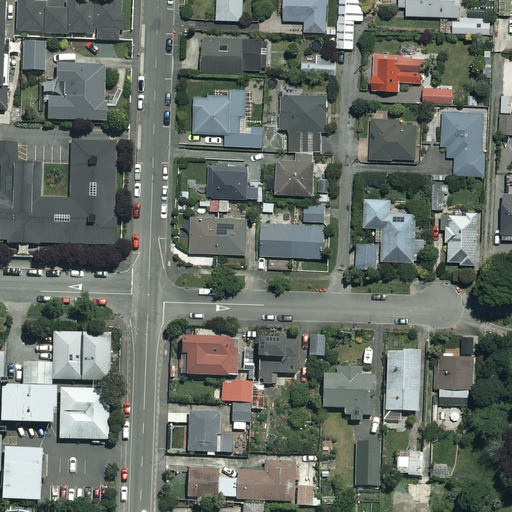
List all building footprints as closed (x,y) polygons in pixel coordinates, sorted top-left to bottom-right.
[(44,1),(16,0),(15,35),(95,37),(95,41),(121,42),(122,3),(81,2),(81,5),(65,4),(65,11),(44,10),(44,1)] [(243,22),(243,0),(216,0),(216,21),(243,22)] [(326,0),(283,0),(283,22),(305,23),(304,33),(326,34),(326,0)] [(337,0),(337,50),(354,50),(354,22),(362,22),(362,0),(337,0)] [(398,0),(399,8),(406,8),(406,17),(458,18),(458,0),(398,0)] [(511,0),(499,1),(500,17),(511,17),(511,0)] [(0,112),(5,113),(5,89),(0,89),(3,6),(0,5),(0,241),(4,242),(4,246),(115,246),(115,144),(70,145),(70,200),(40,200),(39,168),(16,168),(16,146),(0,145),(0,169),(0,170),(0,194),(0,112)] [(453,20),(452,34),(491,35),(492,21),(453,20)] [(326,49),(336,49),(337,37),(326,37),(326,49)] [(261,42),(202,40),(201,73),(242,75),(242,71),(264,72),(264,56),(260,56),(261,42)] [(45,45),(21,45),(21,72),(45,72),(45,45)] [(421,58),(373,55),(372,92),(398,94),(399,84),(420,85),(421,58)] [(492,56),(484,55),(483,75),(492,76),(492,56)] [(336,56),(316,57),(316,63),(301,64),(302,74),(337,73),(336,56)] [(104,66),(56,65),(56,84),(39,84),(39,98),(47,98),(47,121),(106,123),(106,102),(104,102),(104,66)] [(246,90),(230,89),(230,98),(194,97),(193,135),(225,136),(225,147),(263,148),(264,129),(246,128),(246,90)] [(452,89),(423,89),(423,104),(451,104),(452,89)] [(511,97),(502,97),(501,113),(510,113),(511,97)] [(289,152),(339,152),(339,133),(326,133),(326,98),(279,98),(279,131),(289,131),(289,152)] [(483,115),(442,115),(442,148),(447,148),(447,158),(455,158),(455,177),(483,177),(483,115)] [(511,115),(500,115),(499,136),(511,136),(511,115)] [(416,123),(371,121),(369,159),(414,161),(416,123)] [(313,156),(295,155),(295,164),(276,163),(275,196),(312,198),(313,156)] [(248,167),(208,166),(207,199),(260,201),(260,188),(248,187),(248,167)] [(328,194),(329,182),(319,181),(318,193),(328,194)] [(444,186),(433,185),(432,210),(443,210),(444,186)] [(511,195),(502,195),(501,240),(511,240),(511,195)] [(229,201),(199,201),(199,207),(211,207),(211,212),(240,212),(240,204),(229,204),(229,201)] [(324,207),(305,206),(304,222),(323,223),(324,207)] [(474,266),(476,212),(466,212),(466,215),(453,214),(453,211),(442,211),(441,231),(445,231),(445,243),(448,243),(447,265),(474,266)] [(377,215),(354,214),(353,242),(370,243),(369,279),(402,280),(402,268),(416,268),(416,252),(406,252),(407,229),(376,228),(377,215)] [(247,219),(191,218),(190,255),(246,256),(247,219)] [(325,227),(262,225),(261,258),(324,260),(325,227)] [(111,332),(55,331),(54,379),(110,380),(111,332)] [(323,337),(309,337),(309,358),(324,357),(323,337)] [(236,340),(181,340),(181,359),(183,359),(183,378),(236,378),(236,340)] [(296,376),(296,342),(258,342),(258,385),(276,385),(276,376),(296,376)] [(419,354),(386,353),(384,421),(399,421),(400,413),(417,414),(419,354)] [(473,358),(434,358),(434,389),(440,389),(440,398),(473,398),(473,358)] [(23,385),(52,385),(53,361),(24,361),(23,385)] [(359,371),(338,370),(337,376),(322,376),(321,409),(343,410),(343,416),(350,417),(349,422),(355,423),(355,417),(371,417),(372,378),(359,377),(359,371)] [(0,384),(0,389),(0,419),(7,419),(52,420),(52,408),(57,408),(57,385),(52,385),(23,385),(0,384)] [(231,403),(252,402),(251,384),(221,385),(222,404),(231,403)] [(107,392),(60,391),(59,421),(59,441),(105,442),(107,392)] [(252,402),(231,403),(232,433),(253,432),(252,402)] [(218,414),(188,413),(187,453),(217,454),(218,414)] [(380,421),(356,420),(355,487),(378,487),(380,421)] [(6,447),(4,447),(2,497),(39,499),(41,448),(6,447)] [(419,454),(397,453),(396,475),(418,476),(419,454)] [(185,499),(241,500),(240,511),(263,511),(264,503),(291,503),(291,483),(296,483),(296,464),(263,463),(263,469),(235,469),(235,480),(217,480),(218,467),(185,467),(185,499)] [(443,468),(432,469),(432,479),(444,478),(443,468)] [(314,490),(296,490),(296,505),(314,506),(314,490)]
